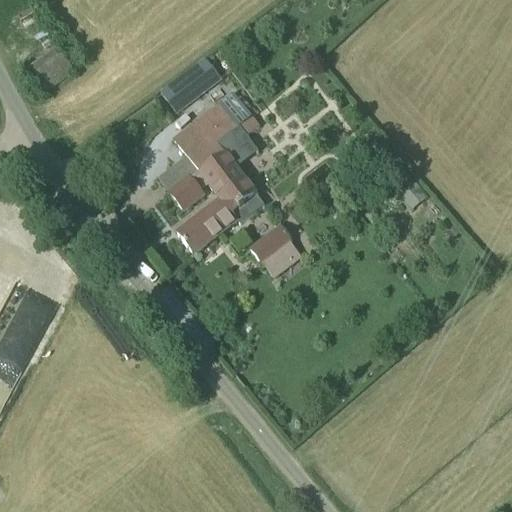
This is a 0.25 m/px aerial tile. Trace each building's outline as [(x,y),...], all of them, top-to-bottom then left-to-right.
[(59,47),(26,69),(42,93),(75,71),(59,47)] [(176,116),(221,82),(205,61),(160,95),(176,116)] [(239,172),(218,146),(238,130),(220,108),(175,141),(190,160),(167,178),(175,190),(167,196),(181,214),(203,197),(189,179),(199,171),(202,175),(200,177),(220,202),(178,236),(194,256),(237,222),(240,226),(266,206),(239,172)] [(253,119),(238,130),(246,140),(261,129),(253,119)] [(385,180),(401,198),(415,186),(399,168),(385,180)] [(251,253),(263,269),(292,247),(280,231),(251,253)] [(0,420),(48,314),(20,302),(0,345),(0,420)]
